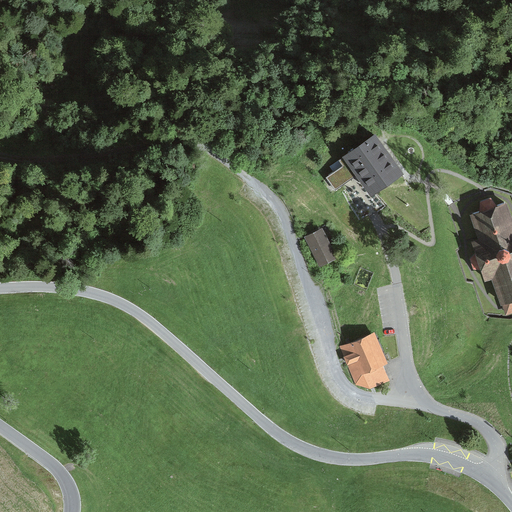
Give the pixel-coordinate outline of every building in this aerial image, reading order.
[(398,170),(372,135),(346,154),(371,189),(398,170)] [(334,175),(341,171),(338,164),(330,168),(334,175)] [(511,218),(507,204),(473,215),(481,240),(475,242),(487,278),(493,276),(505,311),(511,308),(511,218)] [(322,226),(304,235),(320,265),(337,256),(322,226)] [(386,364),(373,333),(342,346),(355,377),(363,374),(368,386),(386,378),(381,366),(386,364)]
